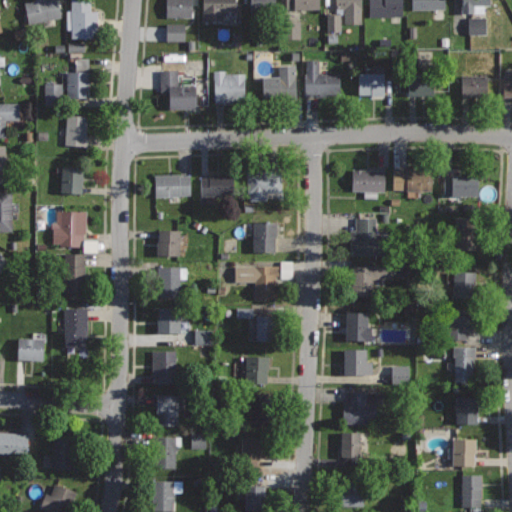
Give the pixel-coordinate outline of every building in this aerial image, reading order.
[(57,0),(31,0),(24,2),(29,23),(61,16),(57,0)] [(91,0),(71,0),(71,38),(98,38),(98,10),(91,10),(91,0)] [(192,0),(166,0),(166,17),(192,17),(192,0)] [(236,0),(202,0),(203,20),(223,20),(223,11),(236,11),(236,0)] [(275,0),(251,0),(251,9),(275,10),(275,0)] [(319,0),(285,0),(285,8),(319,9),(319,0)] [(361,0),(334,0),(335,8),(344,7),(345,23),(362,23),(361,0)] [(402,0),(369,0),(369,16),(402,16),(402,0)] [(446,0),(412,0),(412,9),(446,8),(446,0)] [(493,0),(461,0),(461,12),(483,12),(483,5),(493,5),(493,0)] [(325,32),(339,32),(338,14),(324,15),(325,32)] [(482,17),(465,18),(466,35),(483,34),(482,17)] [(298,40),(297,21),(281,22),(281,40),(298,40)] [(182,24),(163,24),(163,41),(182,42),(182,24)] [(89,58),(75,58),(76,70),(66,70),(66,95),(90,95),(89,58)] [(319,59),(305,59),(304,96),(340,96),(340,73),(319,73),(319,59)] [(296,64),(278,65),(279,76),(261,76),(261,97),(297,96),(296,64)] [(179,68),(160,69),(160,91),(169,91),(169,108),(197,107),(196,85),(179,85),(179,68)] [(224,69),(213,70),(215,102),(246,100),(245,72),(224,73),(224,69)] [(511,71),(508,71),(508,76),(503,76),(503,97),(511,97),(511,71)] [(383,72),(358,72),(358,94),(384,94),(383,72)] [(487,75),(460,74),(460,96),(487,97),(487,75)] [(434,76),(407,76),(407,95),(434,95),(434,76)] [(60,84),(42,84),(43,101),(60,101),(60,84)] [(20,101),(0,101),(0,137),(5,137),(4,118),(20,118),(20,101)] [(88,115),(67,114),(65,143),(86,145),(88,115)] [(83,166),(61,165),(60,191),(82,192),(83,166)] [(386,168),(351,168),(351,189),(364,189),(364,198),(377,198),(377,190),(386,190),(386,168)] [(433,168),(392,168),(392,189),(433,190),(433,168)] [(281,170),(246,172),(247,194),(282,192),(281,170)] [(190,173),(155,174),(155,196),(191,195),(190,173)] [(232,174),(201,175),(201,196),(232,195),(232,174)] [(479,175),(444,175),(444,195),(478,196),(479,175)] [(12,190),(0,190),(0,230),(12,230),(12,190)] [(88,210),(56,209),(56,222),(51,222),(51,229),(52,229),(52,243),(59,243),(59,246),(82,246),(82,233),(88,233),(88,210)] [(376,216),(354,216),(354,253),(389,254),(389,234),(376,234),(376,216)] [(475,216),(454,217),(455,248),(476,248),(475,216)] [(276,221),(253,222),(254,251),(277,250),(276,221)] [(158,228),(157,253),(179,254),(180,229),(158,228)] [(84,252),(62,253),(63,290),(84,290),(84,252)] [(294,261),(280,261),(280,265),(230,266),(231,281),(254,280),(255,297),(276,297),(276,275),(280,275),(280,278),(294,278),(294,261)] [(394,265),(350,264),(349,294),(373,294),(373,278),(393,278),(394,265)] [(186,265),(159,265),(159,296),(180,296),(180,278),(186,278),(186,265)] [(476,272),(454,271),(453,296),(475,297),(476,272)] [(471,305),(450,307),(452,339),(467,338),(467,332),(473,331),(471,305)] [(87,306),(64,307),(64,345),(84,345),(84,328),(88,328),(87,306)] [(158,306),(158,332),(180,332),(181,306),(158,306)] [(368,310),(346,310),(345,339),(370,339),(371,326),(368,326),(368,310)] [(275,315),(256,315),(255,340),(274,340),(275,315)] [(43,338),(18,337),(16,359),(42,360),(43,338)] [(475,346),(452,346),(452,381),(473,381),(473,357),(475,357),(475,346)] [(344,348),(343,372),(372,373),(372,360),(367,360),(367,348),(344,348)] [(175,349),(152,349),(152,374),(157,374),(157,382),(175,382),(175,349)] [(270,355),(246,355),(245,383),(269,383),(270,355)] [(407,366),(389,365),(388,382),(407,383),(407,366)] [(385,391),(349,391),(349,400),(342,400),(342,422),(375,422),(376,397),(384,397),(385,391)] [(157,393),(155,413),(161,414),(160,424),(177,425),(180,395),(157,393)] [(266,396),(249,396),(248,426),(266,426),(266,396)] [(476,396),(455,396),(455,423),(477,423),(476,396)] [(28,433),(0,431),(0,452),(27,454),(28,433)] [(360,431),(341,431),(341,455),(360,455),(360,431)] [(181,436),(154,436),(155,467),(175,467),(175,445),(181,445),(181,436)] [(264,436),(241,436),(241,458),(264,458),(264,436)] [(77,438),(53,437),(52,467),(76,468),(77,438)] [(476,437),(452,437),(452,465),(476,465),(476,437)] [(479,473),(461,473),(461,506),(479,506),(479,473)] [(366,474),(349,474),(349,487),(340,488),(340,505),(366,505),(366,474)] [(174,481),(155,480),(154,510),(173,510),(174,481)] [(54,482),(50,495),(45,493),(40,507),(44,509),(42,511),(70,511),(78,490),(54,482)] [(264,486),(244,486),(243,510),(263,511),(264,486)]
